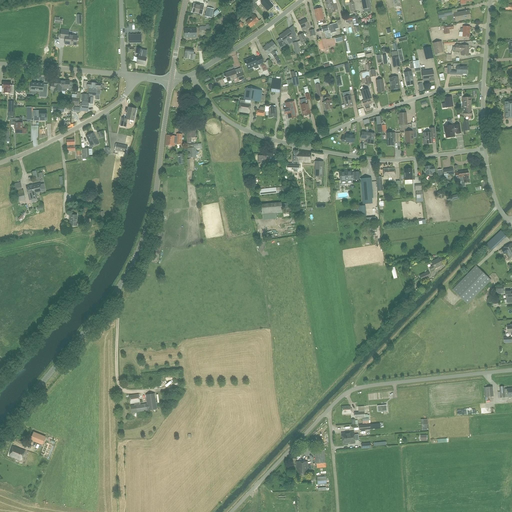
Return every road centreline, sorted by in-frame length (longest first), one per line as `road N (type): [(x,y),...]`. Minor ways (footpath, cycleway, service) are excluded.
road 1 (tertiary): [(0,436),(133,260),(156,185),(170,80)]
road 2 (unclassified): [(231,511),(348,391),(511,370)]
road 3 (unclassified): [(308,148),(387,108),(483,85)]
road 4 (unclassified): [(308,148),(374,160),(483,149)]
road 5 (unclassified): [(0,162),(110,108),(133,76)]
road 6 (unclassified): [(191,75),(230,122),(308,148)]
road 7 (unclassified): [(123,74),(0,64)]
